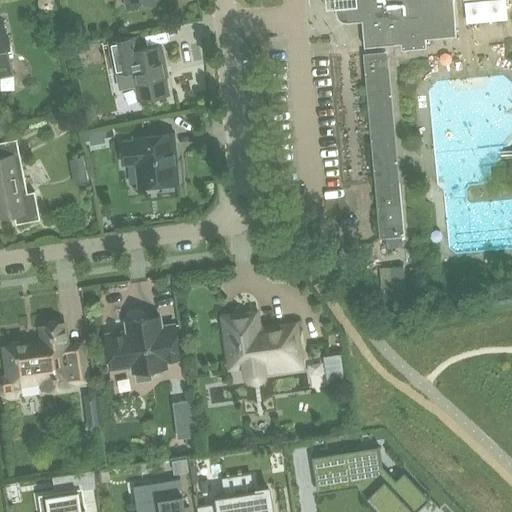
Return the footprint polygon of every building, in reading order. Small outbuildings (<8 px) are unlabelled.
[(38,0),(39,0),(39,6),(44,10),(50,9),(53,3),(52,0),(38,0)] [(332,0),(333,9),(333,11),(334,12),(334,13),(334,14),(335,15),(335,16),(336,16),(336,17),(337,17),(337,18),(338,18),(339,19),(340,19),(341,19),(341,20),(342,20),(343,20),(344,20),(359,18),(364,18),(366,44),(400,41),(401,49),(426,47),(425,38),(456,36),(452,0),(332,0)] [(0,74),(13,73),(7,45),(10,45),(7,31),(4,31),(2,18),(0,18),(0,74)] [(135,34),(108,39),(114,71),(115,73),(132,69),(138,97),(138,100),(147,98),(150,100),(159,99),(162,95),(168,94),(168,91),(163,65),(164,65),(160,43),(138,47),(135,34)] [(389,48),(365,50),(383,235),(408,233),(389,48)] [(134,139),(120,140),(122,161),(136,159),(139,183),(139,186),(145,186),(145,188),(148,191),(157,190),(161,186),(160,184),(177,182),(177,179),(172,130),(134,134),(134,139)] [(16,136),(0,139),(0,216),(15,214),(16,221),(40,216),(34,188),(27,190),(16,136)] [(403,266),(391,267),(392,287),(405,286),(403,266)] [(256,308),(224,313),(231,362),(245,360),(246,366),(246,367),(246,368),(246,369),(246,370),(247,370),(247,371),(248,372),(249,373),(250,373),(250,374),(251,374),(252,375),(253,375),(254,375),(255,375),(256,375),(257,375),(258,375),(259,374),(260,374),(261,373),(262,373),(262,372),(263,371),(263,370),(264,369),(264,368),(264,367),(264,366),(264,365),(264,364),(264,363),(263,357),(299,352),(294,319),(272,323),(272,325),(259,327),(256,308)] [(128,328),(107,331),(112,365),(131,362),(132,367),(137,366),(138,376),(151,374),(150,364),(167,362),(166,357),(180,355),(175,320),(161,322),(160,313),(127,318),(128,328)] [(5,374),(0,380),(2,388),(8,392),(15,391),(20,385),(19,381),(45,377),(46,384),(45,384),(45,385),(53,384),(55,386),(65,385),(66,382),(74,381),(74,378),(90,376),(86,350),(70,353),(65,320),(58,321),(56,318),(49,319),(48,322),(41,323),(44,338),(22,341),(20,339),(10,340),(9,343),(5,344),(9,373),(5,374)] [(328,388),(327,362),(315,362),(315,388),(328,388)] [(29,392),(29,411),(44,411),(44,392),(29,392)] [(95,394),(84,395),(87,419),(98,418),(95,394)] [(189,400),(178,401),(179,409),(184,413),(191,412),(189,400)] [(379,446),(312,457),(315,478),(349,473),(383,508),(379,511),(416,511),(419,509),(406,495),(416,485),(404,472),(393,483),(383,472),(379,446)] [(186,459),(173,461),(174,473),(188,471),(186,459)] [(93,472),(80,474),(82,487),(83,492),(95,490),(93,472)] [(139,511),(190,511),(189,505),(184,506),(180,478),(155,482),(158,498),(138,502),(139,511)] [(216,503),(197,506),(197,511),(271,511),(268,487),(215,496),(216,503)] [(86,511),(85,503),(80,504),(78,490),(48,495),(50,511),(86,511)]
